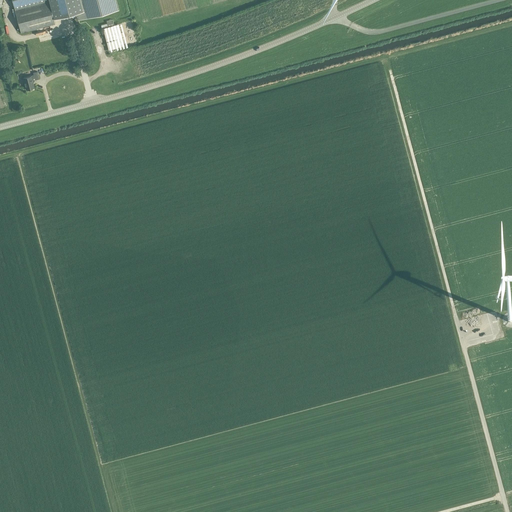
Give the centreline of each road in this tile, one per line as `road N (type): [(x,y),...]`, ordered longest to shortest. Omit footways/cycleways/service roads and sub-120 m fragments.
road 1 (track): [(390,74),(507,511)]
road 2 (tertiary): [(0,126),(244,55),(371,0)]
